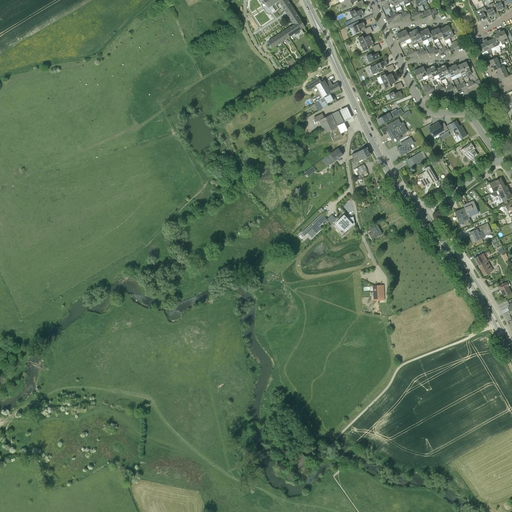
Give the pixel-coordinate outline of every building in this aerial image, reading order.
[(262,0),(268,8),(275,4),(272,0),(262,0)] [(292,6),(287,0),(280,0),(278,1),(285,11),(292,6)] [(390,7),(388,4),(386,0),(380,0),(385,10),(390,7)] [(399,3),(397,0),(391,0),(393,2),(396,8),(400,6),(399,3)] [(503,0),(497,0),(499,3),(495,5),(497,9),(497,11),(504,8),(502,5),(505,4),(503,0)] [(497,9),(495,5),(494,3),(489,5),(490,9),(486,11),(487,14),(489,17),(496,14),(494,11),(497,9)] [(486,11),(485,7),(479,9),(475,11),(480,21),(487,18),(485,15),(487,14),(486,11)] [(355,10),(350,12),(353,19),(363,14),(361,9),(356,12),(355,10)] [(301,20),(294,10),(287,14),(294,25),(301,20)] [(305,26),(301,20),(294,25),(285,30),(289,37),(305,26)] [(352,27),(356,34),(360,31),(359,29),(365,27),(363,22),(352,27)] [(444,27),(448,36),(453,34),(449,25),(444,27)] [(448,36),(444,27),(440,29),(443,36),(445,41),(449,39),(448,36)] [(433,40),(429,32),(428,28),(423,31),(429,42),(433,40)] [(443,36),(440,29),(439,28),(434,30),(438,39),(443,36)] [(421,38),(419,33),(417,29),(412,31),(416,40),(421,38)] [(277,35),(281,42),(289,37),(285,30),(277,35)] [(411,41),(408,33),(406,30),(401,32),(405,41),(406,43),(406,44),(411,41)] [(434,41),(438,39),(434,30),(429,32),(433,40),(434,41)] [(504,39),(507,38),(504,30),(501,32),(500,30),(498,31),(504,43),(505,42),(504,39)] [(418,43),(416,40),(412,31),(408,33),(411,41),(413,45),(418,43)] [(424,45),(429,42),(423,31),(419,33),(421,38),(424,45)] [(502,44),(504,43),(498,31),(496,32),(497,34),(494,35),(494,36),(497,42),(500,41),(502,44)] [(405,41),(401,32),(396,34),(401,45),(406,43),(405,41)] [(268,42),(272,48),(281,42),(277,35),(268,42)] [(358,39),(364,51),(369,49),(368,47),(373,44),(369,35),(364,38),(363,36),(358,39)] [(500,48),(497,42),(494,36),(492,36),(493,39),(490,40),(494,47),(495,51),(500,48)] [(494,47),(490,40),(487,41),(486,39),(484,40),(490,52),(492,51),(491,49),(494,47)] [(488,53),(490,52),(484,40),(482,41),(483,43),(480,45),(484,52),(487,51),(488,53)] [(366,56),(369,63),(380,58),(378,53),(372,56),(371,54),(366,56)] [(489,67),(502,61),(501,59),(498,60),(496,57),(489,61),(490,64),(488,65),(489,67)] [(375,65),(378,72),(383,69),(382,67),(387,65),(385,60),(375,65)] [(501,67),(500,64),(503,63),(502,61),(489,67),(490,69),(492,68),(494,71),(496,70),(496,69),(501,67)] [(472,74),(470,70),(466,62),(461,64),(467,76),(472,74)] [(463,78),(457,66),(456,64),(451,66),(455,75),(460,73),(462,78),(463,78)] [(463,78),(467,76),(461,64),(457,66),(463,78)] [(449,73),(447,69),(445,65),(440,67),(446,79),(444,76),(449,73)] [(427,75),(425,70),(423,66),(418,69),(422,77),(427,75)] [(441,81),(436,69),(434,66),(429,68),(433,76),(434,76),(435,80),(440,77),(441,81)] [(451,77),(455,75),(451,66),(447,69),(449,73),(451,77)] [(496,75),(509,69),(508,68),(505,69),(504,66),(501,67),(496,69),(496,70),(498,72),(496,73),(496,75)] [(441,81),(446,79),(440,67),(436,69),(441,81)] [(429,79),(433,76),(429,68),(425,70),(427,75),(429,79)] [(424,80),(422,77),(418,69),(414,71),(419,82),(424,80)] [(506,77),(508,76),(507,73),(510,72),(509,69),(496,75),(497,77),(500,76),(501,79),(503,78),(506,77)] [(383,83),(394,78),(392,73),(386,76),(385,74),(380,76),(383,83)] [(311,88),(320,83),(325,91),(326,91),(327,92),(313,100),(314,103),(326,97),(328,96),(328,95),(332,93),(326,83),(325,83),(324,80),(321,82),(319,78),(309,85),(311,88)] [(383,83),(386,89),(391,87),(390,85),(396,82),(394,78),(383,83)] [(332,93),(340,89),(337,83),(332,86),(330,81),(326,83),(332,93)] [(468,90),(467,87),(464,82),(460,84),(463,90),(465,89),(465,91),(468,90)] [(388,94),(392,101),(402,96),(400,91),(394,94),(393,92),(388,94)] [(326,97),(314,103),(318,111),(322,109),(328,106),(327,104),(327,103),(332,101),(333,104),(337,102),(334,96),(332,97),(331,94),(328,96),(326,97)] [(352,118),(346,106),(343,108),(339,110),(344,121),(348,119),(352,118)] [(392,118),(403,113),(401,108),(397,110),(396,109),(377,119),(380,125),(392,118)] [(334,136),(333,137),(335,140),(343,137),(341,133),(343,132),(344,132),(345,132),(345,131),(347,130),(343,123),(338,111),(329,115),(324,118),(322,113),(314,117),(316,122),(319,121),(325,134),(331,130),(334,136)] [(403,122),(401,123),(399,119),(386,126),(380,129),(384,135),(388,133),(390,136),(405,127),(404,125),(405,125),(403,122)] [(458,135),(461,139),(467,135),(461,125),(459,126),(456,121),(449,125),(449,124),(447,126),(451,133),(453,131),(456,137),(458,135)] [(440,137),(445,133),(449,131),(444,123),(440,125),(438,122),(429,128),(434,136),(438,134),(440,137)] [(390,136),(392,140),(395,138),(397,141),(401,139),(399,136),(407,131),(405,127),(390,136)] [(406,154),(405,153),(411,150),(409,146),(414,144),(411,138),(401,143),(401,144),(402,146),(397,148),(399,151),(398,152),(400,155),(401,155),(401,156),(403,154),(404,155),(406,154)] [(465,153),(470,160),(477,155),(472,148),(474,147),(471,143),(461,150),(464,154),(465,153)] [(365,154),(369,152),(367,147),(352,155),(354,159),(358,157),(358,156),(364,153),(365,154)] [(326,157),(331,163),(343,155),(338,148),(326,157)] [(358,157),(354,159),(356,163),(371,155),(369,152),(365,154),(364,153),(358,156),(358,157)] [(411,167),(424,159),(420,153),(407,160),(411,167)] [(312,167),(316,172),(324,166),(323,165),(321,161),(312,167)] [(356,175),(359,174),(367,170),(364,164),(353,170),(356,175)] [(425,171),(419,175),(421,178),(419,179),(420,181),(421,180),(424,187),(429,184),(428,183),(432,182),(432,183),(437,180),(429,166),(424,169),(425,171)] [(505,187),(501,178),(490,183),(494,192),(498,190),(505,187)] [(508,202),(506,199),(511,197),(506,186),(505,187),(498,190),(494,192),(490,194),(495,197),(500,195),(503,201),(504,204),(508,202)] [(324,206),(328,210),(334,204),(330,200),(324,206)] [(468,217),(469,217),(478,213),(473,201),(463,205),(464,208),(468,217)] [(470,220),(469,217),(468,217),(464,208),(455,212),(458,219),(457,219),(459,224),(470,220)] [(355,220),(354,215),(351,216),(349,217),(345,212),(336,220),(340,224),(341,223),(344,226),(343,227),(345,229),(354,221),(355,220)] [(319,214),(298,233),(301,237),(308,231),(314,237),(321,230),(319,228),(322,225),(323,226),(327,223),(329,226),(331,224),(327,220),(325,221),(324,220),(323,221),(322,219),(323,218),(319,214)] [(327,219),(327,220),(331,224),(336,219),(332,215),(327,219)] [(475,241),(485,237),(482,231),(485,229),(487,234),(491,232),(487,223),(475,228),(476,229),(469,232),(471,236),(473,234),(474,237),(475,241)] [(369,234),(372,239),(382,234),(380,230),(380,231),(377,225),(370,229),(371,232),(369,234)] [(479,266),(487,261),(483,253),(474,258),(479,266)] [(484,276),(493,271),(487,261),(479,266),(484,276)] [(511,293),(508,286),(510,285),(508,281),(497,287),(499,291),(501,290),(504,297),(511,293)] [(384,300),(383,290),(383,285),(374,286),(369,287),(369,289),(370,289),(370,297),(371,297),(371,298),(375,298),(375,300),(384,300)] [(302,466),(308,461),(302,454),(296,460),(302,466)]
